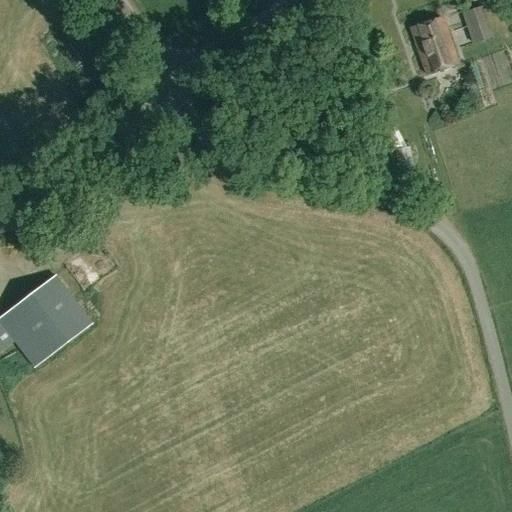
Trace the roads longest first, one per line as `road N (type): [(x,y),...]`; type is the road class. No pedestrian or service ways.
road 1 (unclassified): [(173,82),(204,138),(248,169),(409,206),(445,228),(467,257),(511,429)]
road 2 (unclassified): [(0,225),(173,82)]
road 3 (unclassified): [(173,82),(220,43),(295,0)]
